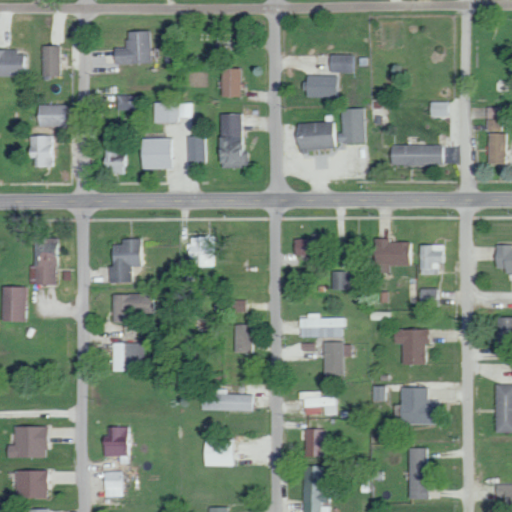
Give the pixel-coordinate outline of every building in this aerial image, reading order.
[(124,31),(125,47),(111,47),(112,64),(150,62),(149,30),(124,31)] [(42,75),(59,75),(58,45),(42,45),(42,75)] [(0,49),(0,75),(25,75),(25,56),(16,56),(16,49),(0,49)] [(328,71),(356,72),(356,54),(329,54),(328,71)] [(239,96),(239,68),(220,68),(220,95),(239,96)] [(340,76),(305,75),(304,96),(340,97),(340,76)] [(194,117),(194,102),(154,101),(154,122),(178,123),(179,116),(194,117)] [(447,102),(429,101),(429,115),(447,116),(447,102)] [(63,104),(37,104),(36,125),(63,126),(63,104)] [(487,130),(501,130),(502,107),(487,106),(487,130)] [(365,145),(363,108),(339,109),(339,121),(295,123),(296,148),(365,145)] [(219,113),(218,167),(246,167),(246,151),(241,151),(241,113),(219,113)] [(505,133),(488,133),(488,164),(505,164),(505,133)] [(53,135),(27,136),(28,157),(33,156),(34,166),(54,166),(53,135)] [(140,169),(170,168),(169,137),(140,138),(140,169)] [(390,144),(389,164),(441,166),(441,146),(390,144)] [(126,146),(103,147),(104,173),(127,173),(126,146)] [(217,266),(216,236),(187,237),(188,260),(192,260),(193,266),(217,266)] [(59,238),(35,237),(34,284),(55,284),(55,254),(58,255),(59,238)] [(108,282),(131,282),(130,266),(139,265),(138,238),(121,239),(121,244),(110,245),(111,265),(108,265),(108,282)] [(293,239),(293,254),(316,253),(316,238),(293,239)] [(373,240),(372,265),(379,265),(379,272),(388,272),(388,265),(413,265),(413,240),(373,240)] [(446,262),(445,244),(418,244),(419,274),(440,273),(440,262),(446,262)] [(511,244),(494,245),(494,268),(504,268),(504,273),(511,273),(511,244)] [(25,321),(26,286),(1,286),(0,321),(25,321)] [(438,288),(419,289),(419,307),(438,306),(438,288)] [(112,293),(112,322),(131,322),(131,312),(153,313),(153,294),(112,293)] [(245,311),(245,299),(232,299),(233,311),(245,311)] [(319,318),(319,312),(306,313),(306,318),(299,318),(299,337),(342,336),(342,326),(348,326),(348,317),(319,318)] [(497,338),(511,337),(511,316),(496,318),(497,338)] [(234,325),(234,352),(252,352),(251,324),(234,325)] [(424,343),(429,343),(429,329),(393,329),(393,344),(401,344),(401,364),(424,365),(424,343)] [(112,370),(143,371),(144,343),(112,342),(112,370)] [(323,375),(342,375),(342,356),(350,356),(350,342),(323,343),(323,375)] [(494,431),(511,431),(511,383),(494,384),(494,431)] [(373,400),(385,400),(384,385),(373,386),(373,400)] [(427,387),(399,387),(398,423),(437,424),(437,400),(426,400),(427,387)] [(200,410),(252,411),(252,394),(227,394),(227,389),(210,388),(210,393),(201,393),(200,410)] [(339,396),(320,396),(320,390),(301,391),(302,415),(340,413),(339,396)] [(46,426),(13,425),(13,444),(5,444),(5,456),(46,457),(46,426)] [(304,457),(324,458),(324,429),(305,428),(304,457)] [(202,465),(235,465),(235,439),(203,439),(202,465)] [(407,498),(428,499),(428,447),(408,447),(407,498)] [(323,466),(303,465),(301,511),(330,511),(331,510),(320,509),(320,501),(327,501),(327,490),(322,490),(323,466)] [(15,469),(14,496),(46,497),(46,469),(15,469)] [(103,496),(125,495),(124,470),(102,471),(103,496)] [(502,494),(502,508),(511,507),(511,484),(494,485),(494,495),(502,494)]
